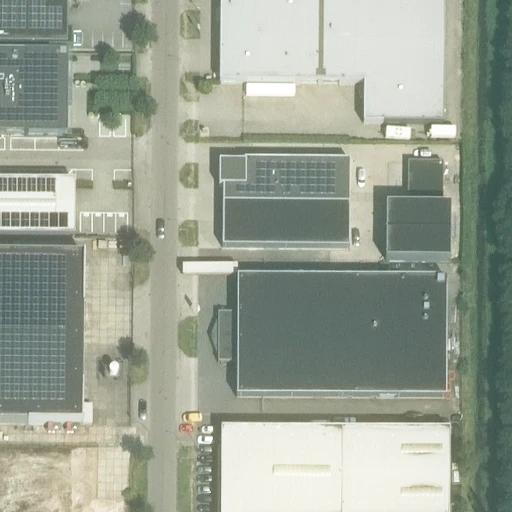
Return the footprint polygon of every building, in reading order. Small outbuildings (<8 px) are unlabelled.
[(67,0),(0,0),(0,46),(67,47),(67,0)] [(219,0),(219,82),(363,83),(363,123),(443,123),(443,0),(219,0)] [(0,135),(67,136),(68,53),(0,51),(0,135)] [(350,160),(244,159),(244,161),(219,161),(219,186),(223,186),(222,203),(349,204),(350,160)] [(442,206),(442,164),(408,163),(407,205),(442,206)] [(0,236),(74,237),(74,181),(0,180),(0,236)] [(349,204),(222,203),(222,251),(349,251),(349,204)] [(0,424),(82,425),(84,256),(0,255),(0,424)] [(230,312),(221,309),(220,312),(218,312),(218,318),(215,326),(218,327),(218,347),(215,348),(218,356),(218,362),(220,362),(221,365),(229,362),(237,362),(236,397),(445,398),(445,278),(237,277),(237,312),(230,312)] [(448,511),(449,431),(221,429),(221,450),(217,450),(216,511),(448,511)] [(81,511),(82,446),(0,444),(0,511),(81,511)]
